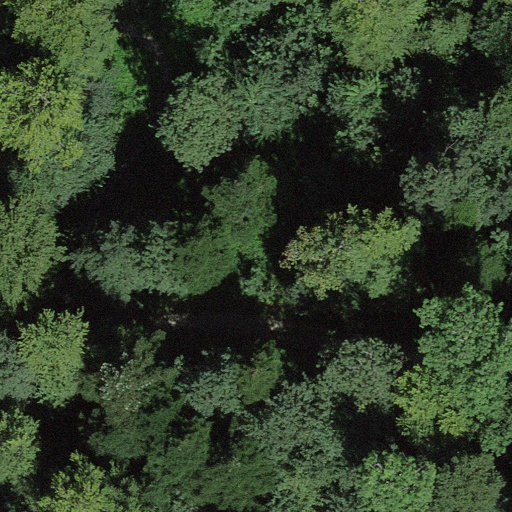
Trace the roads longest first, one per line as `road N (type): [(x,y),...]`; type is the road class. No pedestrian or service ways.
road 1 (track): [(511,374),(363,329),(134,316),(0,357)]
road 2 (track): [(0,20),(106,41),(38,220),(38,345)]
